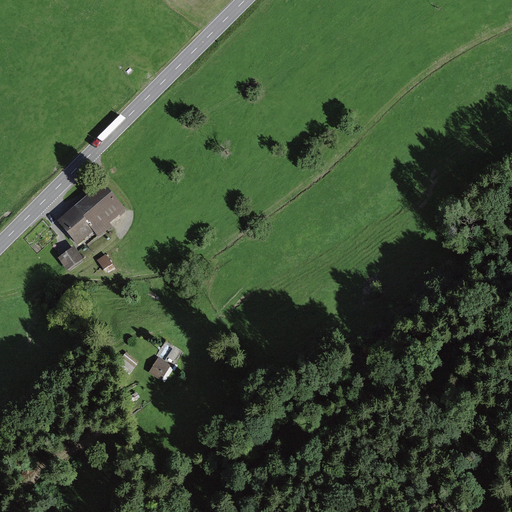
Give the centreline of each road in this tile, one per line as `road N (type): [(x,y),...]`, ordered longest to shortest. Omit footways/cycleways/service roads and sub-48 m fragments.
road 1 (track): [(0,294),(193,265),(320,175),(422,76),(511,23)]
road 2 (primary): [(248,0),(0,246)]
